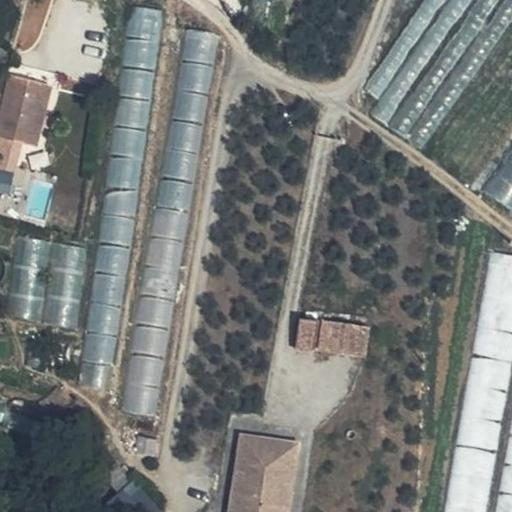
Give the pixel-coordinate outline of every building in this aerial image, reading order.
[(117,389),(163,4),(132,1),(86,385),(117,389)] [(163,415),(217,31),(183,26),(129,410),(163,415)] [(34,127),(0,117),(0,179),(17,184),(34,127)] [(511,150),(486,187),(511,204),(511,150)] [(22,235),(9,314),(77,326),(91,246),(22,235)] [(511,254),(494,251),(488,288),(511,292),(511,254)] [(319,323),(297,319),(295,349),(315,350),(319,323)] [(366,328),(323,322),(321,350),(363,354),(366,328)] [(290,511),(298,455),(300,443),(244,435),(233,511),(290,511)] [(127,511),(162,511),(163,511),(135,480),(115,498),(127,511)]
